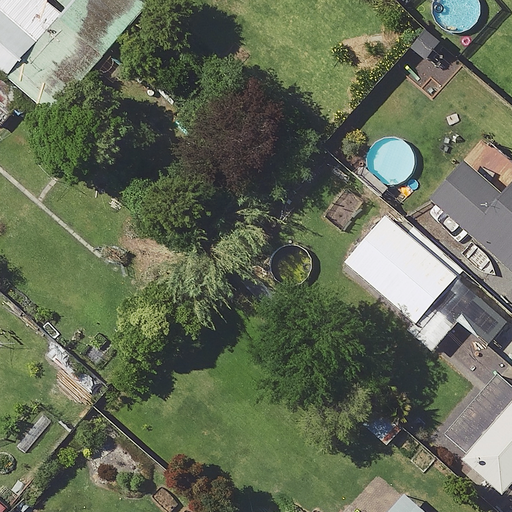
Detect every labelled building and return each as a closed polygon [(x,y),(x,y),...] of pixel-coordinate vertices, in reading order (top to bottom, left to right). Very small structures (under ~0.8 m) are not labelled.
[(62,11),(48,0),(0,0),(0,68),(8,75),(62,11)] [(361,77),(326,46),(286,91),(321,122),(361,77)] [(427,202),(511,273),(511,186),(504,196),(463,161),(427,202)] [(459,276),(386,214),(345,263),(418,324),(459,276)] [(467,337),(445,360),(478,390),(500,367),(467,337)] [(511,404),(511,384),(499,373),(445,435),(469,455),(511,404)] [(511,404),(469,455),(464,460),(504,495),(511,485),(511,404)] [(365,424),(389,445),(404,428),(380,407),(365,424)] [(427,511),(405,493),(389,511),(427,511)]
